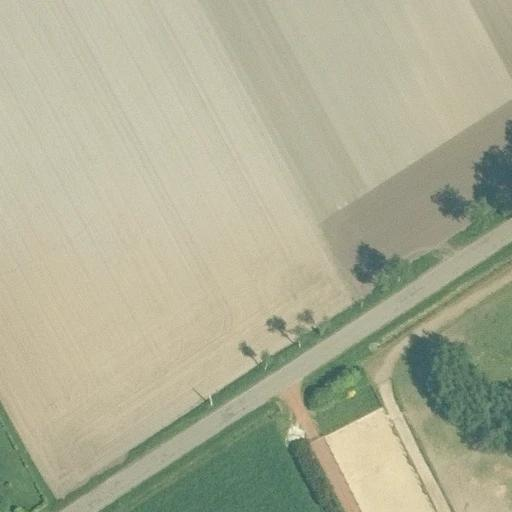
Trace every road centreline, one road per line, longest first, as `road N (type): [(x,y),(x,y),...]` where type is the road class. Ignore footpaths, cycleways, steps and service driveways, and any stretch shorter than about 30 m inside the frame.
road 1 (tertiary): [(75,511),(511,228)]
road 2 (track): [(278,380),(341,511)]
